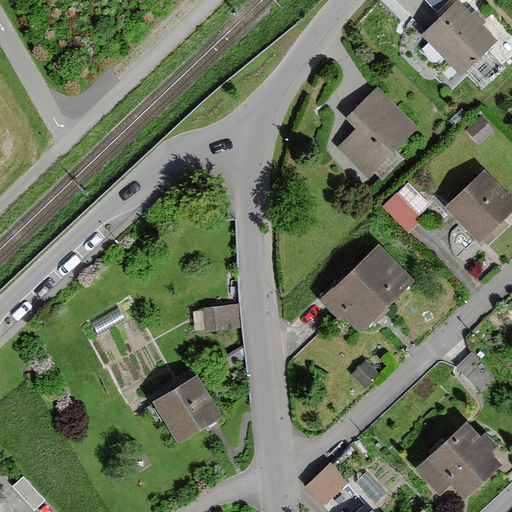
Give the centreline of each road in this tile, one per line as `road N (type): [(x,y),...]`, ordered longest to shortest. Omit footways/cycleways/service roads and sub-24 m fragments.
road 1 (residential): [(279,468),(254,302),(246,146)]
road 2 (residential): [(0,321),(170,163),(201,146),(246,146)]
road 3 (residential): [(511,271),(327,443),(279,468)]
road 4 (residential): [(246,146),(307,38),(343,0)]
